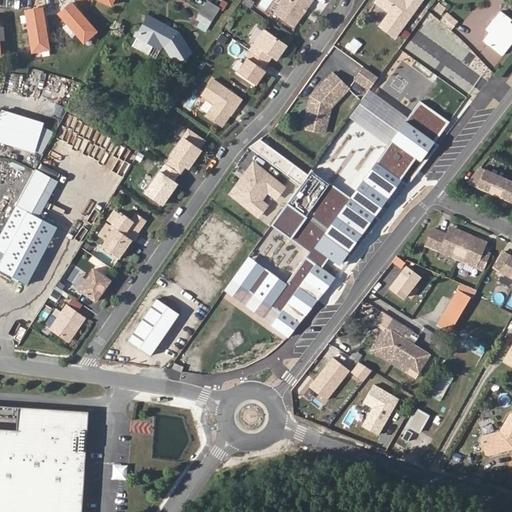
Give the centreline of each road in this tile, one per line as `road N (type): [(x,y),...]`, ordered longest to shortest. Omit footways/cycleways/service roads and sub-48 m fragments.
road 1 (residential): [(348,0),(78,374)]
road 2 (residential): [(432,196),(267,395)]
road 3 (tertiary): [(277,423),(511,502)]
road 4 (tertiary): [(78,374),(226,403)]
road 5 (unknown): [(123,380),(106,511)]
road 6 (residential): [(511,93),(432,196)]
